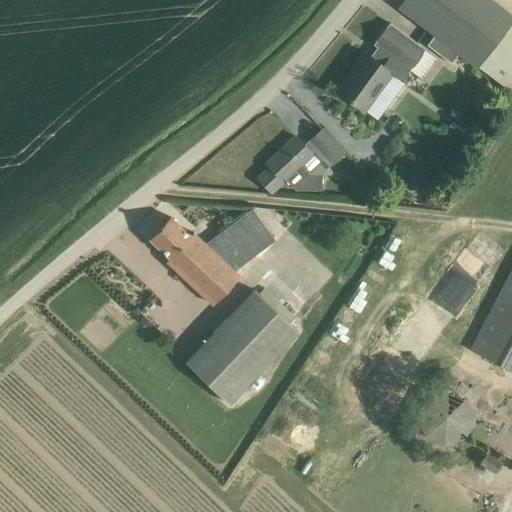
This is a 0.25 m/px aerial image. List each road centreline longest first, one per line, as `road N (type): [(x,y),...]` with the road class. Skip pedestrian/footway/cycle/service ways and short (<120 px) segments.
road 1 (unclassified): [(153,187),(511,230)]
road 2 (unclassified): [(153,187),(267,93),(349,0)]
road 3 (unclassified): [(0,324),(153,187)]
